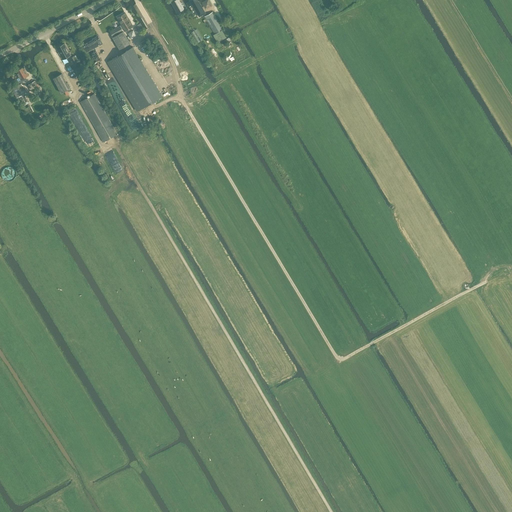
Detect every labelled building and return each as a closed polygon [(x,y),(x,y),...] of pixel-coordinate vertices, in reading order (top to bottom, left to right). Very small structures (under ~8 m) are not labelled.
[(184,9),(179,0),(175,0),(171,3),(177,13),(184,9)] [(188,6),(189,6),(192,4),(199,16),(205,13),(197,0),(190,0),(186,3),(188,6)] [(204,17),(206,19),(203,20),(205,23),(208,22),(215,34),(213,35),(217,42),(226,37),(222,30),(223,29),(213,12),(204,17)] [(130,43),(123,30),(124,30),(124,31),(133,26),(125,13),(117,17),(121,25),(109,31),(119,49),(130,43)] [(156,57),(145,40),(141,43),(152,59),(156,57)] [(63,59),(71,55),(64,43),(57,48),(63,59)] [(107,61),(137,111),(162,96),(132,47),(107,61)] [(18,77),(16,79),(18,81),(28,75),(22,66),(15,71),(18,77)] [(61,93),(69,89),(61,73),(53,78),(61,93)] [(30,92),(38,87),(34,81),(27,85),(30,92)] [(18,84),(9,89),(14,98),(23,93),(18,84)] [(80,101),(103,142),(117,134),(94,94),(80,101)] [(22,104),(26,101),(23,95),(17,98),(19,101),(20,101),(22,104)] [(15,172),(15,171),(14,169),(14,168),(13,167),(12,166),(11,166),(9,165),(8,165),(7,165),(5,166),(4,166),(3,167),(2,168),(1,169),(1,171),(1,172),(1,174),(1,175),(2,176),(3,177),(4,178),(5,179),(7,179),(9,179),(10,179),(12,178),(13,178),(14,176),(14,175),(15,174),(15,172)]
